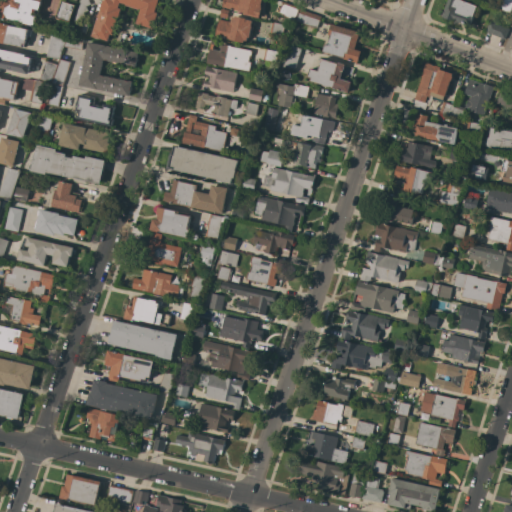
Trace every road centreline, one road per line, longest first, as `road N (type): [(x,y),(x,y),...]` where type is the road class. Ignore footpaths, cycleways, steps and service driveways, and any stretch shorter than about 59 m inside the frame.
road 1 (residential): [(190,0),(14,511)]
road 2 (residential): [(246,511),(416,0)]
road 3 (residential): [(323,511),(0,436)]
road 4 (residential): [(511,70),(328,0)]
road 5 (residential): [(511,389),(472,511)]
